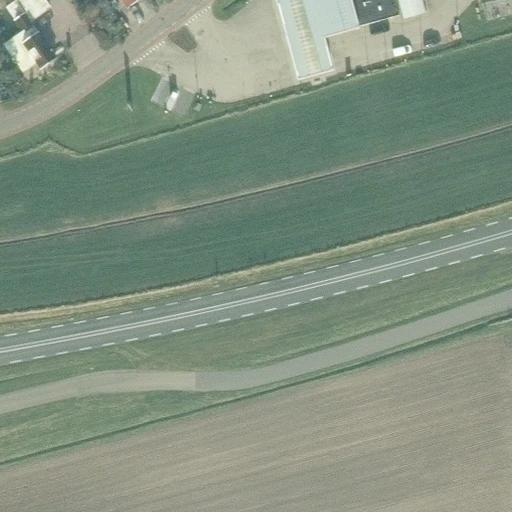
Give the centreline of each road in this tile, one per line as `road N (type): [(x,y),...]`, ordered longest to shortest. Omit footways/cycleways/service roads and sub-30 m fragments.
road 1 (unclassified): [(0,404),(122,380),(242,382),(511,297)]
road 2 (primary): [(0,349),(245,302),(511,231)]
road 3 (tertiary): [(0,128),(92,80),(197,0)]
